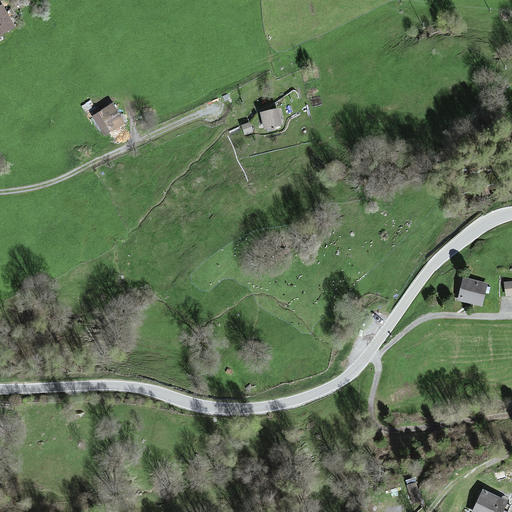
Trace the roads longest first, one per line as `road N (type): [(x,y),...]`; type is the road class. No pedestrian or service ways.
road 1 (tertiary): [(511,211),(443,252),(366,353),(330,384),(218,412)]
road 2 (track): [(366,353),(373,369),(362,406),(368,431),(390,439),(511,414)]
road 3 (tertiary): [(0,391),(94,390),(218,412)]
